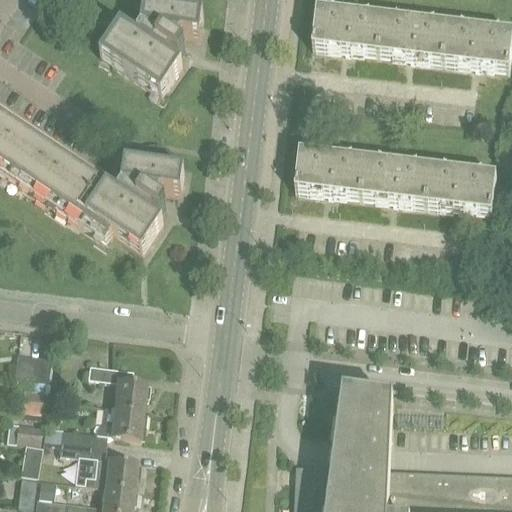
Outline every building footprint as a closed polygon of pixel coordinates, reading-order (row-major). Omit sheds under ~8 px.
[(123,31),(106,56),(102,62),(114,70),(163,103),(167,97),(184,72),(178,68),(195,42),(202,43),(205,20),(146,11),(143,34),(138,41),(123,31)] [(379,63),(383,24),(319,17),(314,55),(379,63)] [(449,32),(383,24),(379,63),(445,71),(449,32)] [(511,72),(511,39),(449,32),(445,71),(511,79),(511,72)] [(0,119),(0,178),(97,243),(107,250),(111,244),(114,240),(144,260),(165,229),(159,225),(171,201),(173,196),(183,200),(186,178),(182,177),(182,173),(181,170),(180,167),(178,163),(176,160),(174,158),(171,156),(168,154),(165,152),(161,151),(158,151),(154,151),(150,152),(147,153),(144,154),(141,156),(138,158),(135,161),(133,164),(132,167),(131,169),(127,168),(123,191),(119,198),(0,119)] [(361,206),(366,167),(302,159),(297,197),(361,206)] [(432,175),(366,167),(361,206),(427,214),(432,175)] [(499,183),(432,175),(427,214),(494,222),(499,183)] [(6,384),(16,386),(41,389),(44,364),(19,361),(18,370),(8,369),(6,384)] [(54,365),(44,364),(41,389),(51,390),(54,365)] [(105,402),(104,414),(144,419),(147,391),(133,389),(134,377),(91,372),(89,385),(118,389),(116,403),(105,402)] [(48,422),(50,402),(51,390),(41,389),(16,386),(15,392),(25,393),(22,419),(32,420),(48,422)] [(59,403),(50,402),(48,422),(57,423),(59,403)] [(511,511),(511,483),(391,478),(394,429),(394,415),(395,409),(345,403),(343,414),(335,475),(297,474),(295,511),(511,511)] [(140,447),(144,419),(104,414),(101,431),(96,436),(96,440),(63,436),(61,449),(81,452),(106,455),(108,443),(140,447)] [(43,433),(17,430),(15,449),(40,453),(43,433)] [(106,455),(81,452),(61,449),(59,462),(105,467),(106,455)] [(25,452),(20,481),(37,484),(42,454),(25,452)] [(108,466),(105,488),(90,486),(89,492),(105,494),(133,498),(135,484),(138,484),(140,472),(137,470),(108,466)] [(53,507),(55,490),(40,489),(38,505),(53,507)] [(105,494),(102,511),(83,511),(36,506),(35,511),(134,511),(136,498),(133,498),(105,494)]
